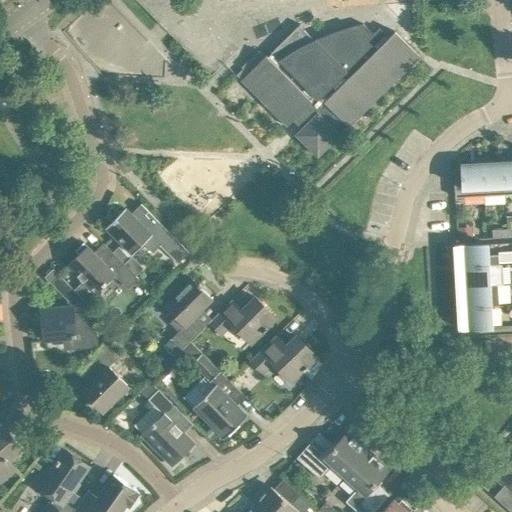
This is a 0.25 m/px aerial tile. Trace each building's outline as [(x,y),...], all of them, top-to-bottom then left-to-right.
[(266,55),(241,79),(287,126),(301,112),(311,120),(296,134),(318,156),(339,134),(335,130),(344,122),(348,126),(420,56),(395,31),(389,37),(379,27),(373,33),(363,23),(352,26),(330,33),(311,42),(298,29),(270,58),(266,55)] [(511,193),(511,160),(502,161),(504,194),(511,193)] [(504,194),(502,161),(482,162),(484,196),(504,194)] [(484,196),(482,162),(462,164),(465,197),(484,196)] [(106,227),(120,241),(133,255),(144,244),(150,250),(154,250),(160,244),(179,263),(190,252),(152,214),(146,208),(136,218),(125,208),(106,227)] [(472,228),(457,228),(458,238),(472,238),(472,228)] [(507,237),(506,229),(492,230),(492,237),(507,237)] [(499,258),(488,259),(487,244),(454,246),(455,267),(489,265),(499,264),(499,258)] [(87,246),(67,265),(81,279),(82,280),(74,289),(75,290),(76,291),(78,293),(86,300),(87,302),(95,294),(115,275),(128,288),(139,277),(127,266),(124,263),(113,252),(106,258),(100,252),(97,255),(87,246)] [(119,246),(113,252),(124,263),(130,257),(119,246)] [(490,285),(489,265),(455,267),(457,287),(490,285)] [(68,305),(41,308),(44,340),(47,340),(63,338),(76,337),(78,337),(79,343),(96,341),(93,311),(97,311),(87,302),(86,300),(78,293),(76,291),(75,290),(74,289),(63,277),(54,286),(68,300),(68,305)] [(193,278),(179,293),(165,307),(176,318),(170,323),(179,332),(171,340),(173,341),(181,349),(191,340),(206,325),(196,315),(213,298),(202,287),(203,286),(200,282),(198,284),(193,278)] [(498,285),(490,285),(457,287),(458,307),(499,305),(498,285)] [(231,300),(209,322),(220,333),(229,324),(249,344),(276,317),(256,296),(242,310),(231,300)] [(458,307),(459,328),(492,326),(491,306),(458,307)] [(283,349),(272,338),(250,360),(251,361),(243,370),(253,380),(272,361),(291,381),(303,370),(304,371),(308,367),(307,366),(317,356),(297,335),(283,349)] [(173,341),(166,348),(174,357),(181,350),(181,349),(173,341)] [(107,345),(100,351),(85,365),(97,377),(83,391),(102,411),(127,386),(108,367),(119,357),(107,345)] [(219,372),(201,353),(191,363),(210,382),(219,372)] [(151,380),(140,392),(161,414),(141,434),(172,465),(194,443),(184,432),(193,424),(151,380)] [(194,407),(210,423),(224,438),(247,415),(217,385),(194,407)] [(0,427),(0,481),(16,468),(9,460),(23,448),(3,425),(0,427)] [(321,433),(319,432),(297,457),(320,478),(332,465),(345,476),(369,449),(348,431),(338,442),(335,440),(329,447),(318,436),(321,433)] [(46,468),(39,478),(38,480),(55,492),(52,496),(54,498),(44,511),(65,511),(60,508),(89,466),(65,449),(50,470),(46,468)] [(390,468),(369,449),(345,476),(357,487),(345,501),(357,511),(373,511),(389,494),(388,493),(385,496),(376,488),(382,481),(380,479),(390,468)] [(510,478),(494,496),(511,511),(511,457),(501,470),(510,478)] [(88,490),(83,496),(72,511),(121,511),(127,504),(130,506),(140,492),(136,490),(137,489),(114,473),(97,497),(88,490)] [(271,486),(255,503),(265,511),(296,511),(297,511),(298,511),(304,511),(307,509),(311,504),(299,494),(291,504),(271,486)] [(400,504),(394,498),(381,511),(411,511),(413,510),(402,501),(400,504)] [(247,511),(265,511),(255,503),(247,511)]
